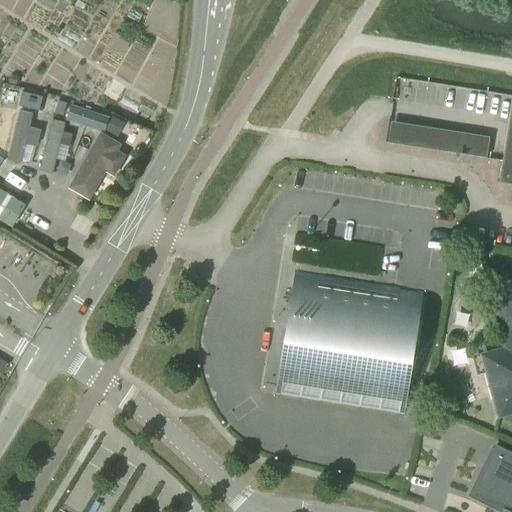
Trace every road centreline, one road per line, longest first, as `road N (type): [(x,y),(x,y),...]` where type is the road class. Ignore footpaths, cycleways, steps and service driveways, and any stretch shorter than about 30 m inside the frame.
road 1 (unclassified): [(55,354),(198,105),(214,0)]
road 2 (residential): [(251,511),(116,389),(55,354)]
